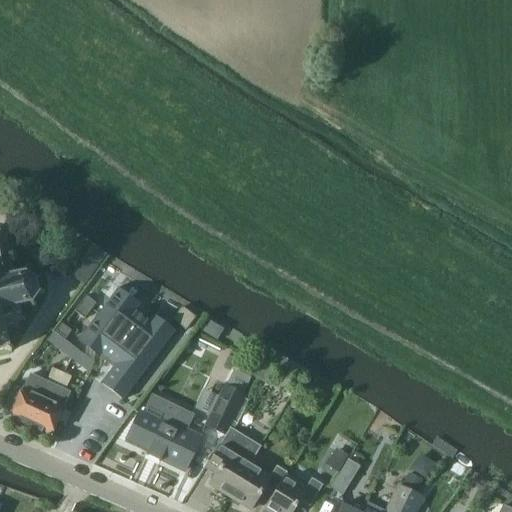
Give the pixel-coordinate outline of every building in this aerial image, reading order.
[(0,349),(4,348),(11,353),(14,350),(6,344),(3,329),(14,328),(15,333),(18,332),(17,327),(19,324),(23,327),(25,324),(20,322),(17,307),(28,305),(31,309),(33,308),(31,303),(37,293),(43,295),(44,292),(37,290),(37,285),(43,282),(41,279),(36,282),(27,277),(28,269),(24,269),(23,274),(11,276),(9,266),(12,266),(14,262),(14,259),(10,257),(8,257),(7,249),(11,249),(11,245),(6,245),(6,242),(9,240),(7,236),(4,238),(0,237),(1,232),(0,231),(0,349)] [(81,236),(59,267),(84,286),(107,254),(81,236)] [(125,398),(172,337),(114,294),(80,338),(115,364),(102,381),(125,398)] [(86,295),(80,303),(90,311),(96,303),(86,295)] [(90,311),(80,303),(74,311),(85,319),(90,311)] [(186,330),(196,318),(184,308),(174,320),(186,330)] [(56,331),(66,339),(72,331),(61,323),(56,331)] [(201,428),(223,439),(230,428),(229,427),(246,395),(244,394),(252,378),(235,369),(227,385),(225,384),(218,397),(204,389),(194,408),(208,416),(201,428)] [(51,370),(47,379),(65,388),(70,379),(51,370)] [(60,409),(67,394),(29,376),(11,416),(50,434),(61,409),(60,409)] [(140,412),(127,439),(149,449),(146,455),(148,456),(149,454),(159,459),(158,461),(160,461),(161,460),(184,471),(200,437),(185,429),(188,424),(185,423),(189,414),(152,395),(153,395),(151,394),(142,413),(140,412)] [(230,428),(223,439),(212,456),(222,463),(209,484),(229,497),(250,463),(250,464),(259,447),(230,428)] [(340,466),(347,454),(337,448),(330,459),(340,466)] [(414,468),(429,475),(437,459),(421,452),(414,468)] [(343,496),(360,467),(349,460),(331,489),(343,496)] [(274,495),(284,477),(287,473),(276,466),(270,476),(250,464),(250,463),(229,497),(250,511),(263,488),(274,495)] [(423,479),(411,473),(404,484),(411,491),(416,491),(423,479)] [(284,477),(274,495),(265,510),(267,511),(291,511),(299,501),(309,508),(323,486),(311,478),(304,489),(284,477)] [(384,511),(400,511),(411,491),(398,485),(384,511)] [(415,511),(423,497),(411,491),(400,511),(415,511)] [(352,500),(348,508),(343,505),(339,511),(362,511),(366,506),(365,506),(352,500)] [(367,503),(365,506),(366,506),(362,511),(379,511),(381,510),(367,503)]
